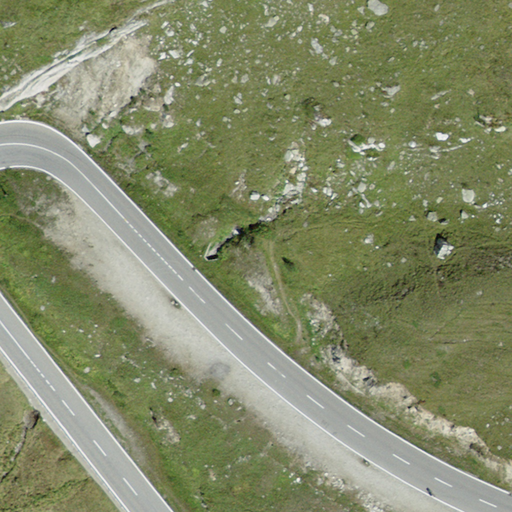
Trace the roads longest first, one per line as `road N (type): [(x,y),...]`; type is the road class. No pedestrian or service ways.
road 1 (primary): [(506,511),(432,478),(313,402),(210,311),(73,165),(48,150),(0,144)]
road 2 (primary): [(0,320),(151,511)]
